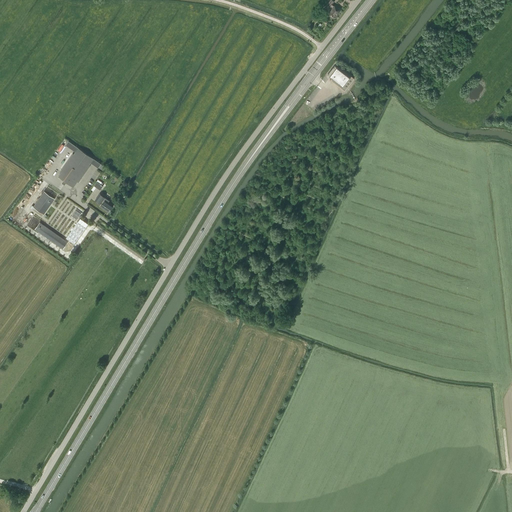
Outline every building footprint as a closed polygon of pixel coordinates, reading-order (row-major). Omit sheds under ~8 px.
[(331,9),(328,12),(335,17),(337,15),(336,14),(340,10),(336,7),(337,6),(335,5),(334,5),(332,4),(334,0),(333,0),(329,0),(325,5),(329,8),(330,8),(331,9)] [(338,68),(335,65),(328,74),(332,76),(330,79),(331,79),(334,81),(333,81),(334,82),(334,81),(337,84),(337,85),(338,85),(341,87),(344,89),(344,90),(354,77),(340,66),(338,68)] [(61,173),(58,176),(64,180),(63,181),(65,183),(66,182),(73,187),(81,176),(82,176),(85,173),(84,172),(93,158),(78,148),(62,171),(61,170),(60,172),(61,173)] [(95,172),(93,174),(97,177),(100,174),(96,170),(98,168),(91,163),(89,166),(95,172)] [(97,179),(93,185),(100,189),(104,183),(97,179)] [(54,198),(44,191),(33,206),(32,205),(30,208),(42,216),(54,198)] [(108,212),(113,205),(108,202),(109,200),(100,194),(95,200),(100,203),(102,204),(101,206),(108,212)] [(74,243),(88,223),(80,218),(66,238),(74,243)] [(40,222),(35,229),(63,248),(67,242),(40,222)]
